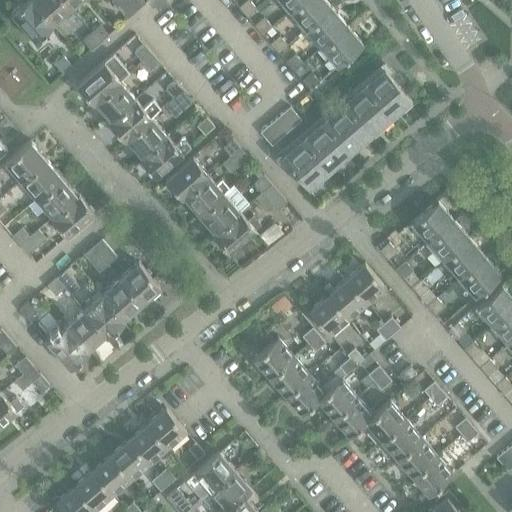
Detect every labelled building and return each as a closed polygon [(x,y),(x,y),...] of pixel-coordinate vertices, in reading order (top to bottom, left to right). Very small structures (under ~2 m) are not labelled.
[(25,0),(11,13),(34,40),(53,23),(32,0),(25,0)] [(32,0),(53,23),(71,8),(64,0),(32,0)] [(111,0),(118,8),(127,18),(136,10),(127,0),(111,0)] [(127,0),(136,10),(145,2),(143,0),(127,0)] [(256,7),(249,0),(246,0),(239,6),(247,15),(256,7)] [(279,5),(286,13),(301,0),(279,0),(282,3),(279,5)] [(295,23),(302,31),(331,6),(325,0),(301,0),(286,13),(287,13),(289,11),(297,21),(295,23)] [(311,41),(318,49),(347,24),(331,6),(302,31),(303,31),(305,29),(313,39),(311,41)] [(271,26),(264,17),(255,24),(262,34),(271,26)] [(100,41),(108,34),(100,24),(92,32),(100,41)] [(334,68),(363,43),(347,24),(318,49),(318,50),(321,48),(329,58),(327,60),(334,68)] [(92,32),(83,40),(90,49),(100,41),(92,32)] [(287,44),(279,35),(270,43),(278,52),(287,44)] [(144,44),(135,51),(142,60),(151,52),(144,44)] [(150,69),(159,61),(151,52),(142,60),(150,69)] [(92,103),(94,102),(120,79),(129,71),(113,53),(76,84),(92,103)] [(302,62),(295,53),(286,61),(293,70),(302,62)] [(63,55),(54,63),(62,73),(72,65),(63,55)] [(384,68),(281,156),(308,188),(411,99),(384,68)] [(319,81),(311,72),(302,80),(310,89),(319,81)] [(108,121),(136,97),(120,79),(94,102),(109,119),(107,120),(108,121)] [(175,80),(166,88),(173,96),(182,88),(175,80)] [(174,116),(184,109),(193,101),(182,88),(173,96),(164,104),(174,116)] [(153,98),(143,106),(136,97),(108,121),(124,139),(151,115),(161,107),(153,98)] [(290,106),(284,111),(289,118),(295,112),(290,106)] [(284,111),(278,116),(284,123),(289,118),(284,111)] [(295,112),(289,118),(295,124),(301,119),(295,112)] [(140,158),(167,134),(151,115),(124,139),(125,138),(141,156),(139,157),(140,158)] [(197,125),(205,134),(214,126),(206,116),(197,125)] [(278,116),(272,121),(278,128),(284,123),(278,116)] [(289,118),(284,123),(289,129),(295,124),(289,118)] [(272,121),(266,126),(272,133),(278,128),(272,121)] [(284,123),(278,128),(283,134),(289,129),(284,123)] [(266,126),(260,131),(266,138),(272,133),(266,126)] [(278,128),(272,133),(277,139),(283,134),(278,128)] [(272,133),(266,138),(271,144),(277,139),(272,133)] [(182,137),(175,143),(167,134),(140,158),(156,176),(190,146),(182,137)] [(240,147),(232,138),(223,146),(230,155),(231,156),(240,147)] [(30,139),(4,162),(20,180),(46,158),(30,139)] [(229,172),(238,164),(248,156),(240,147),(231,156),(230,155),(222,163),(229,172)] [(165,178),(166,180),(182,198),(208,175),(191,156),(165,178)] [(36,198),(62,176),(46,158),(20,180),(36,198)] [(254,182),(261,191),(271,183),(255,164),(251,169),(259,178),(254,182)] [(215,183),(213,181),(208,175),(182,198),(183,197),(198,214),(229,187),(221,178),(215,183)] [(78,193),(77,194),(62,176),(36,198),(28,205),(37,215),(44,209),(51,217),(79,193),(78,193)] [(273,204),(277,209),(287,201),(271,183),(261,191),(255,197),(266,210),(273,204)] [(213,232),(212,233),(239,210),(240,209),(248,202),(233,184),(229,187),(198,214),(213,232)] [(67,235),(95,212),(79,193),(51,217),(67,235)] [(419,231),(427,240),(424,243),(425,243),(453,219),(437,200),(409,224),(416,233),(419,231)] [(247,203),(248,203),(248,202),(240,209),(243,212),(250,206),(247,203)] [(253,215),(247,219),(239,210),(212,233),(228,252),(261,224),(253,215)] [(440,261),(469,237),(453,219),(425,243),(432,252),(435,250),(443,259),(440,261)] [(23,226),(12,235),(19,244),(30,235),(23,226)] [(27,253),(46,237),(38,228),(30,235),(19,244),(27,253)] [(108,264),(118,256),(101,237),(92,245),(108,264)] [(459,277),(484,255),(469,237),(440,261),(448,270),(450,267),(459,277)] [(396,250),(389,241),(380,249),(387,258),(396,250)] [(83,253),(100,272),(108,264),(92,245),(83,253)] [(466,285),(475,296),(501,274),(484,255),(459,277),(456,279),(463,288),(466,285)] [(413,269),(405,260),(396,268),(403,277),(413,269)] [(160,287),(139,262),(120,278),(142,303),(160,287)] [(386,287),(364,262),(346,278),(367,303),(386,287)] [(65,288),(72,295),(81,288),(65,269),(56,277),(65,288)] [(47,285),(56,296),(65,288),(56,277),(47,285)] [(142,303),(120,278),(102,294),(125,321),(125,320),(124,319),(142,303)] [(349,318),(367,303),(346,278),(328,294),(349,318)] [(428,287),(420,278),(411,286),(419,295),(428,287)] [(491,323),(488,326),(489,327),(511,306),(511,295),(501,283),(473,308),(478,313),(481,311),(491,323)] [(293,304),(284,293),(270,305),(276,312),(281,307),(285,311),(293,304)] [(125,321),(102,294),(84,310),(107,336),(125,321)] [(328,294),(309,310),(330,335),(349,318),(328,294)] [(444,305),(436,296),(427,304),(435,313),(444,305)] [(19,309),(31,322),(40,315),(28,301),(19,309)] [(511,338),(511,306),(489,327),(496,335),(499,332),(507,342),(508,342),(511,338)] [(107,336),(84,310),(66,325),(88,351),(89,351),(88,350),(105,335),(106,336),(107,336)] [(392,333),(400,326),(391,315),(383,322),(392,333)] [(465,330),(457,321),(448,329),(456,338),(465,330)] [(383,322),(376,328),(385,339),(392,333),(383,322)] [(47,342),(70,368),(88,351),(66,325),(47,342)] [(313,327),(304,335),(309,341),(318,333),(313,327)] [(1,328),(0,328),(0,345),(7,354),(16,346),(1,328)] [(325,342),(318,333),(309,341),(316,350),(325,342)] [(253,357),(269,375),(293,355),(278,336),(253,357)] [(380,343),(375,337),(369,342),(374,348),(380,343)] [(464,348),(472,357),(481,349),(473,340),(464,348)] [(347,354),(349,356),(356,364),(363,357),(358,351),(354,347),(347,354)] [(269,375),(285,394),(309,373),(293,355),(269,375)] [(23,373),(14,380),(15,381),(33,365),(25,356),(15,364),(23,373)] [(349,356),(339,365),(345,373),(356,364),(349,356)] [(497,367),(489,358),(480,366),(488,375),(497,367)] [(378,364),(367,374),(374,381),(385,372),(378,364)] [(15,381),(22,389),(32,380),(40,374),(33,365),(15,381)] [(405,382),(416,373),(410,366),(399,375),(405,382)] [(391,380),(385,372),(374,381),(380,389),(391,380)] [(301,413),(318,399),(317,398),(325,391),(309,373),(285,394),(301,413)] [(40,374),(32,380),(41,391),(49,385),(40,374)] [(511,385),(511,384),(505,376),(495,384),(503,393),(511,385)] [(317,398),(318,399),(333,416),(357,395),(341,377),(325,391),(317,398)] [(434,380),(423,389),(429,397),(440,388),(434,380)] [(436,405),(447,395),(440,388),(429,397),(436,405)] [(15,395),(8,401),(1,393),(0,393),(0,424),(23,405),(15,395)] [(349,435),(366,421),(365,420),(373,414),(372,413),(357,395),(333,416),(349,435)] [(365,420),(366,421),(381,439),(405,418),(388,398),(372,413),(373,414),(365,420)] [(166,407),(165,407),(147,423),(168,447),(186,431),(166,407)] [(465,417),(454,426),(461,434),(472,424),(465,417)] [(381,439),(397,457),(421,436),(405,418),(381,439)] [(168,447),(147,423),(129,438),(149,463),(168,447)] [(478,432),(472,424),(461,434),(467,441),(478,432)] [(397,457),(412,475),(437,455),(421,436),(397,457)] [(149,463),(129,438),(111,454),(131,478),(149,463)] [(196,442),(188,448),(197,459),(205,452),(196,442)] [(511,454),(511,451),(508,447),(502,452),(508,458),(511,454)] [(192,487),(201,479),(211,490),(235,469),(219,451),(185,479),(192,487)] [(508,458),(502,452),(496,457),(502,463),(508,458)] [(131,478),(111,454),(92,469),(113,494),(131,478)] [(437,455),(412,475),(428,494),(452,473),(437,455)] [(511,463),(508,458),(502,463),(507,470),(511,465),(511,463)] [(175,477),(166,467),(159,473),(168,484),(175,477)] [(113,494),(92,469),(74,485),(95,509),(113,494)] [(243,494),(250,488),(235,469),(211,490),(226,507),(226,508),(243,494)] [(160,490),(168,484),(159,473),(151,480),(160,490)] [(55,501),(64,511),(91,511),(95,509),(74,485),(55,501)] [(165,496),(175,507),(179,511),(185,511),(192,506),(176,487),(165,496)] [(460,511),(458,509),(463,505),(449,488),(448,488),(437,497),(440,501),(427,511),(460,511)] [(226,507),(220,511),(257,511),(258,511),(243,494),(226,508),(226,507)] [(141,511),(142,511),(132,501),(125,507),(128,511),(141,511)]
